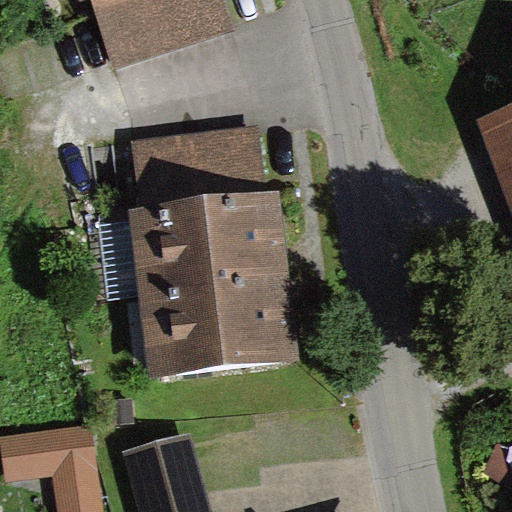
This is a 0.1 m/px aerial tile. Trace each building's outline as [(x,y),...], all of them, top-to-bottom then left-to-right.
[(83,0),(105,69),(228,30),(218,0),(83,0)] [(511,212),(511,116),(479,130),(511,212)] [(129,149),(153,380),(294,366),(271,135),(129,149)] [(88,511),(82,435),(1,442),(4,478),(48,474),(51,511),(88,511)] [(209,511),(189,436),(124,453),(140,511),(209,511)]
